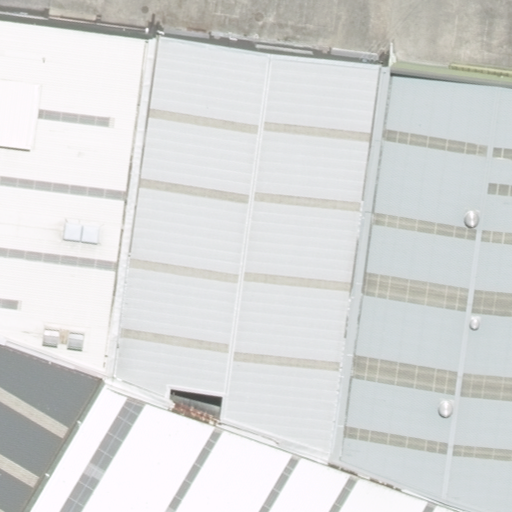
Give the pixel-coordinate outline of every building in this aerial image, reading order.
[(0,329),(107,368),(156,26),(0,5),(0,329)] [(387,58),(156,26),(107,368),(337,452),(387,58)] [(511,511),(511,75),(387,58),(337,452),(500,511),(511,511)] [(0,511),(22,511),(107,368),(0,329),(0,511)] [(500,511),(337,452),(107,368),(22,511),(500,511)]
